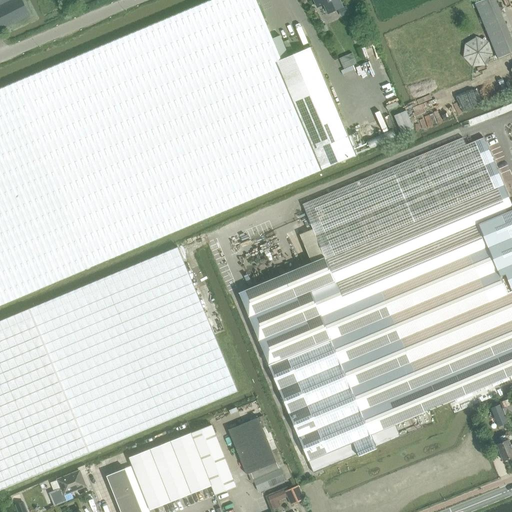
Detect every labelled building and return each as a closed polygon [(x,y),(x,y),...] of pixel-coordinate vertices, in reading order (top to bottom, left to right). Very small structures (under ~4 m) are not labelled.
[(22,0),(0,0),(0,30),(0,31),(30,16),(22,0)] [(256,0),(213,0),(13,84),(91,268),(357,156),(354,148),(356,147),(357,148),(363,146),(357,132),(351,135),(349,136),(311,48),(289,57),(280,36),(273,39),(256,0)] [(314,0),(318,7),(324,4),(328,13),(342,7),(338,0),(314,0)] [(498,59),(511,53),(511,40),(495,0),(483,0),(475,4),(498,59)] [(342,7),(338,9),(341,17),(349,13),(345,6),(342,7)] [(486,66),(493,55),(489,42),(476,37),(465,44),(463,58),(473,67),(486,66)] [(352,53),(339,59),(344,70),(357,64),(352,53)] [(0,305),(91,268),(13,84),(0,89),(0,305)] [(401,133),(413,128),(406,111),(394,116),(401,133)] [(302,267),(239,293),(269,364),(272,374),(279,390),(289,414),(299,437),(309,461),(314,473),(358,455),(359,456),(377,449),(371,435),(511,376),(511,205),(484,138),(464,146),(462,138),(303,205),(309,219),(304,221),(307,228),(312,227),(313,229),(300,235),(311,262),(325,257),(310,263),(302,266),(302,267)] [(178,247),(29,309),(89,453),(238,391),(178,247)] [(0,490),(36,476),(89,453),(29,309),(0,321),(0,490)] [(511,412),(511,400),(509,394),(499,398),(505,415),(511,412)] [(491,408),(498,427),(508,423),(501,404),(491,408)] [(282,467),(279,468),(258,418),(228,430),(247,475),(251,473),(254,479),(253,479),(258,491),(287,480),(282,467)] [(129,458),(150,510),(212,486),(215,495),(236,487),(212,425),(129,458)] [(496,444),(503,461),(511,457),(511,448),(506,434),(499,437),(501,443),(496,444)] [(125,469),(107,476),(118,504),(137,496),(125,469)] [(80,471),(58,480),(62,489),(51,494),(55,505),(66,501),(64,495),(86,486),(80,471)] [(298,486),(285,491),(291,505),(304,500),(298,486)] [(276,494),(268,497),(273,509),(280,506),(278,501),(279,501),(276,494)] [(121,511),(142,511),(137,496),(118,504),(121,511)] [(23,502),(15,505),(18,511),(26,511),(23,502)]
